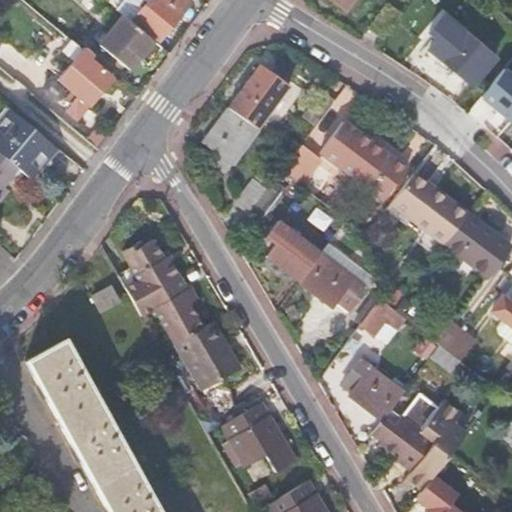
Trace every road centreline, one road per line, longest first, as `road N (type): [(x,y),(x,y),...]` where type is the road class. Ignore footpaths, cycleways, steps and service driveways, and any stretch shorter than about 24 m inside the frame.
road 1 (residential): [(143,141),(367,511)]
road 2 (residential): [(252,0),(492,153),(511,174)]
road 3 (residential): [(143,141),(24,284)]
road 4 (residential): [(250,0),(143,141)]
road 5 (unknown): [(116,174),(0,80)]
